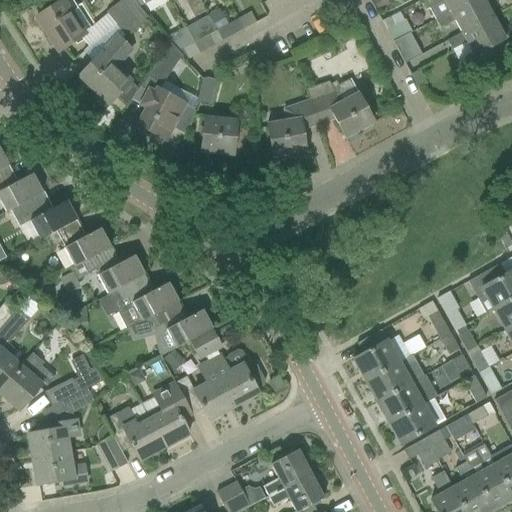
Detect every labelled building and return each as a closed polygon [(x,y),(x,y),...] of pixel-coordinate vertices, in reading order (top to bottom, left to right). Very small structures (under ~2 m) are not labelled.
[(63,0),(37,18),(35,19),(57,52),(74,41),(84,35),(84,34),(70,13),(78,8),(77,9),(70,0),(63,0)] [(121,0),(106,13),(116,26),(138,7),(134,0),(121,0)] [(373,0),(372,1),(376,10),(388,4),(387,0),(373,0)] [(426,0),(425,1),(436,22),(476,0),(426,0)] [(461,34),(462,35),(493,18),(482,0),(476,0),(436,22),(440,29),(454,22),(461,34)] [(116,26),(126,38),(149,19),(139,9),(138,7),(116,26)] [(336,13),(342,25),(352,20),(346,8),(336,13)] [(239,19),(244,29),(255,23),(250,13),(239,19)] [(186,28),(200,53),(222,41),(217,31),(216,32),(208,17),(186,28)] [(390,18),(382,22),(393,42),(409,33),(411,33),(404,21),(395,26),(390,18)] [(462,35),(447,43),(451,51),(466,43),(473,57),(504,40),(493,18),(462,35)] [(217,31),(222,41),(244,29),(239,19),(217,31)] [(185,62),(187,60),(200,53),(186,28),(185,28),(173,34),(165,39),(170,44),(181,56),(185,62)] [(394,45),(404,63),(421,54),(411,35),(394,45)] [(119,37),(106,48),(78,78),(108,105),(130,81),(115,68),(119,64),(121,65),(134,51),(119,37)] [(146,78),(160,85),(181,56),(170,44),(146,78)] [(195,104),(210,108),(218,82),(207,79),(202,79),(195,104)] [(334,119),(344,138),(373,123),(357,94),(340,103),(334,92),(328,82),(306,90),(310,101),(318,124),(334,119)] [(145,112),(138,126),(164,140),(171,127),(187,135),(194,112),(183,106),(156,92),(152,89),(151,88),(143,103),(141,106),(139,109),(145,112)] [(266,126),(272,158),(305,152),(301,130),(318,124),(310,101),(284,110),(286,122),(266,126)] [(200,152),(232,156),(236,122),(203,119),(200,152)] [(0,170),(3,169),(4,169),(8,167),(0,151),(0,170)] [(0,203),(5,213),(9,211),(37,196),(38,196),(42,194),(32,174),(18,182),(15,176),(14,177),(8,167),(4,169),(3,169),(0,170),(0,203)] [(30,223),(39,241),(47,237),(46,236),(71,223),(72,224),(76,221),(66,202),(52,209),(49,203),(48,204),(42,194),(38,196),(37,196),(9,211),(18,228),(30,223)] [(60,244),(73,268),(81,264),(80,263),(105,250),(105,251),(110,248),(100,229),(86,237),(83,231),(82,231),(76,221),(72,224),(71,223),(46,236),(47,237),(53,248),(60,244)] [(511,245),(505,233),(499,236),(506,249),(511,245)] [(94,271),(107,295),(115,291),(114,291),(139,278),(144,275),(134,256),(120,264),(117,258),(116,258),(110,248),(105,251),(105,250),(80,263),(81,264),(73,268),(70,270),(76,281),(94,271)] [(499,264),(467,282),(485,314),(493,310),(511,299),(511,270),(505,275),(499,264)] [(107,295),(126,330),(149,318),(148,318),(173,305),(178,303),(168,283),(154,291),(151,285),(150,286),(144,275),(139,278),(114,291),(115,291),(107,295)] [(0,338),(7,345),(39,308),(27,297),(16,309),(0,328),(0,338)] [(511,299),(493,310),(505,331),(511,327),(511,299)] [(0,306),(0,328),(16,309),(6,300),(0,306)] [(148,318),(149,318),(155,330),(152,331),(153,333),(154,336),(158,358),(175,349),(188,342),(211,330),(212,329),(202,310),(188,318),(185,312),(183,313),(178,303),(173,305),(148,318)] [(456,311),(446,316),(455,332),(464,327),(456,311)] [(437,312),(427,317),(439,340),(450,334),(437,312)] [(80,319),(70,319),(71,330),(80,329),(80,319)] [(188,342),(196,356),(203,352),(205,356),(220,348),(211,330),(188,342)] [(351,361),(364,382),(399,363),(409,357),(398,337),(387,342),(381,330),(356,344),(362,355),(351,361)] [(458,337),(467,353),(476,347),(467,331),(458,337)] [(439,340),(448,356),(459,350),(450,334),(439,340)] [(4,342),(0,346),(0,389),(20,367),(8,357),(13,350),(7,345),(4,342)] [(173,351),(163,360),(174,372),(184,363),(173,351)] [(209,363),(233,407),(257,394),(243,367),(245,366),(246,362),(241,353),(237,351),(228,356),(227,360),(229,364),(225,366),(220,357),(209,363)] [(470,358),(478,374),(489,368),(480,352),(470,358)] [(0,389),(0,395),(19,411),(42,383),(47,387),(54,378),(40,367),(43,363),(32,354),(20,367),(0,389)] [(452,361),(461,377),(470,371),(461,355),(452,361)] [(202,410),(208,420),(233,407),(209,363),(198,369),(206,385),(194,391),(186,377),(174,383),(191,415),(202,410)] [(364,382),(376,403),(411,384),(399,363),(364,382)] [(139,369),(127,376),(133,388),(145,381),(139,369)] [(493,375),(482,381),(491,395),(501,389),(493,375)] [(376,403),(388,424),(437,397),(425,376),(411,384),(376,403)] [(463,382),(475,404),(486,398),(474,376),(463,382)] [(278,377),(267,383),(274,394),(284,389),(278,377)] [(62,384),(44,393),(51,407),(78,393),(71,379),(62,384)] [(163,407),(146,416),(163,448),(188,434),(181,421),(191,416),(191,415),(174,383),(156,393),(163,407)] [(48,431),(27,435),(31,459),(71,452),(68,439),(80,437),(77,420),(67,422),(64,416),(93,401),(86,389),(78,393),(51,407),(41,412),(48,426),(49,431),(48,431)] [(511,390),(494,401),(510,429),(511,428),(511,410),(511,409),(511,408),(511,390)] [(388,424),(399,446),(434,426),(445,420),(433,399),(437,397),(388,424)] [(482,407),(466,415),(472,425),(487,417),(482,407)] [(122,411),(103,420),(105,424),(112,437),(121,453),(122,453),(119,446),(128,441),(139,461),(163,448),(146,416),(135,422),(129,411),(127,408),(122,411)] [(445,427),(451,437),(472,425),(466,415),(445,427)] [(98,441),(99,445),(112,437),(105,424),(103,425),(101,428),(99,430),(98,434),(97,438),(98,441)] [(438,431),(424,439),(430,449),(443,441),(438,431)] [(99,456),(109,473),(127,464),(121,453),(112,437),(99,445),(95,447),(99,456)] [(417,455),(425,469),(438,462),(437,461),(436,461),(424,439),(402,451),(408,460),(417,455)] [(465,463),(492,511),(511,499),(511,497),(483,445),(462,457),(466,463),(465,463)] [(483,445),(511,497),(511,448),(511,446),(490,457),(483,445)] [(262,487),(267,497),(310,475),(297,450),(270,465),(277,479),(262,487)] [(71,452),(31,459),(36,487),(58,483),(58,487),(86,482),(84,471),(74,473),(73,467),(71,452)] [(452,488),(465,511),(490,511),(492,511),(465,463),(455,469),(462,482),(452,488)] [(430,500),(436,511),(465,511),(452,488),(443,472),(430,479),(439,495),(430,500)] [(288,499),(294,511),(298,511),(323,499),(310,475),(267,497),(273,507),(288,499)] [(226,511),(239,511),(260,501),(257,495),(246,501),(236,482),(216,493),(226,511)]
